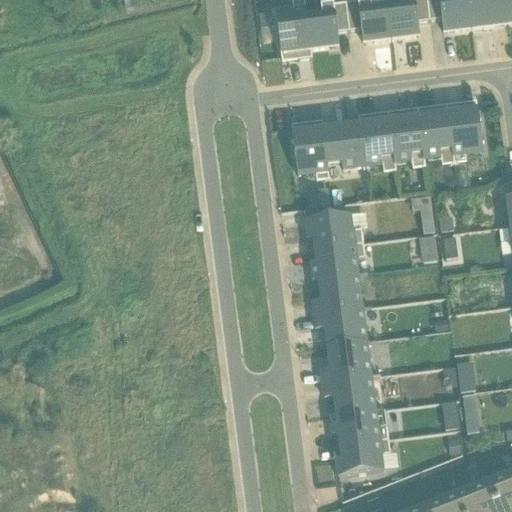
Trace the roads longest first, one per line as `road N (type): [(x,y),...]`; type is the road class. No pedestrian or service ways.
road 1 (residential): [(223,82),(203,132),(236,390)]
road 2 (residential): [(284,383),(252,126),(241,103)]
road 3 (residential): [(507,72),(241,103)]
road 4 (residential): [(301,511),(284,383)]
road 5 (residential): [(236,390),(250,511)]
